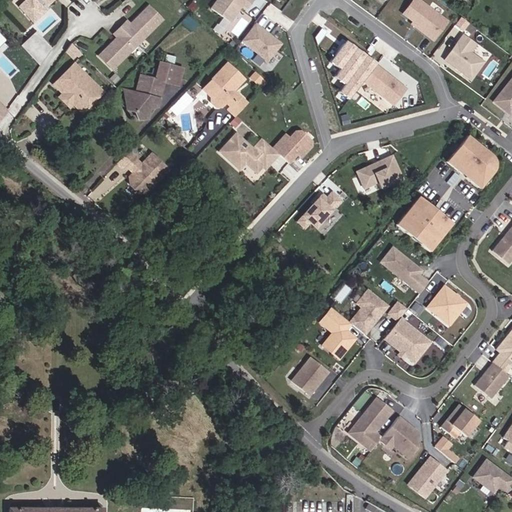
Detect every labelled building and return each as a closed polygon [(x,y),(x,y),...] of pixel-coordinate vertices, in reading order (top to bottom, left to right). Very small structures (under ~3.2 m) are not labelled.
[(40,8),(44,4),(45,6),(51,0),(25,0),(17,8),(31,23),(43,11),(40,8)] [(216,0),(209,10),(227,24),(241,5),(246,9),(251,2),(248,0),(216,0)] [(447,19),(418,0),(410,0),(401,12),(421,28),(420,30),(433,38),(447,19)] [(150,7),(131,25),(115,39),(98,56),(112,71),(164,22),(150,7)] [(461,29),(467,21),(460,16),(454,24),(461,29)] [(126,20),(111,35),(115,39),(131,25),(126,20)] [(253,25),(239,43),(265,63),(279,45),(253,25)] [(38,63),(53,49),(35,31),(21,45),(38,63)] [(472,46),(460,37),(443,61),(469,80),(481,64),(467,54),(472,46)] [(74,60),(80,53),(72,44),(65,51),(74,60)] [(132,99),(124,100),(126,111),(132,111),(136,120),(146,122),(149,108),(157,109),(163,83),(179,86),(182,70),(173,67),(175,59),(165,57),(163,65),(159,64),(155,80),(141,76),(136,94),(136,98),(132,99)] [(61,94),(82,114),(103,91),(73,63),(52,85),(61,94)] [(226,63),(201,89),(209,97),(209,103),(215,108),(220,108),(226,102),(225,96),(229,93),(234,91),(244,80),(226,63)] [(373,66),(361,82),(391,105),(403,89),(373,66)] [(257,85),(262,80),(252,71),(247,76),(257,85)] [(511,76),(492,102),(509,115),(511,113),(511,76)] [(260,89),(265,84),(262,80),(257,85),(260,89)] [(136,98),(136,94),(123,91),(124,100),(132,99),(136,98)] [(230,106),(240,96),(234,91),(229,93),(225,96),(226,102),(230,106)] [(73,105),(61,94),(57,98),(69,109),(73,105)] [(230,106),(226,110),(234,117),(247,103),(240,96),(230,106)] [(493,156),(463,132),(443,159),(476,184),(494,161),(494,158),(493,156)] [(283,136),(270,151),(286,164),(294,155),(297,158),(307,147),(307,141),(298,133),(293,133),(287,139),(283,136)] [(234,137),(219,153),(238,170),(245,163),(257,174),(262,168),(265,170),(277,156),(270,151),(259,141),(250,151),(234,137)] [(132,163),(134,161),(126,155),(115,167),(122,174),(125,171),(132,163)] [(144,196),(166,173),(149,157),(139,169),(139,174),(137,176),(131,177),(127,181),(128,188),(136,196),(144,196)] [(354,173),(362,190),(376,183),(379,190),(400,180),(390,157),(379,162),(380,164),(372,168),(371,166),(354,173)] [(139,174),(139,169),(132,163),(125,171),(131,177),(137,176),(139,174)] [(310,224),(315,229),(344,200),(330,186),(296,221),(305,229),(310,224)] [(430,205),(420,198),(413,197),(394,222),(428,249),(447,224),(440,218),(443,215),(439,212),(434,219),(424,212),(430,205)] [(430,205),(424,212),(434,219),(439,212),(430,205)] [(447,224),(450,220),(443,215),(440,218),(447,224)] [(508,264),(511,258),(511,224),(491,250),(508,264)] [(417,295),(426,284),(416,276),(419,272),(390,249),(378,264),(417,295)] [(426,307),(448,325),(465,303),(443,285),(426,307)] [(364,334),(385,307),(366,291),(355,304),(360,309),(349,323),(350,323),(364,334)] [(397,300),(387,312),(396,320),(407,308),(397,300)] [(421,309),(414,303),(410,308),(417,314),(421,309)] [(345,330),(350,323),(349,323),(331,308),(319,322),(332,333),(322,346),(338,358),(355,338),(345,330)] [(429,342),(399,318),(383,338),(400,351),(405,355),(413,362),(429,342)] [(500,352),(492,362),(505,372),(511,363),(511,328),(496,349),(500,352)] [(309,395),(327,372),(309,358),(291,381),(309,395)] [(491,398),(509,375),(505,372),(492,362),(474,385),(491,398)] [(379,440),(380,438),(372,431),(374,428),(377,430),(392,412),(377,400),(349,434),(370,450),(379,440)] [(465,436),(478,420),(458,404),(440,427),(454,438),(459,431),(465,436)] [(419,444),(413,439),(413,436),(417,432),(397,416),(380,438),(379,440),(390,449),(393,446),(408,458),(419,444)] [(505,444),(511,448),(511,420),(503,436),(508,439),(505,444)] [(458,457),(449,447),(452,444),(443,435),(434,443),(453,462),(458,457)] [(425,498),(447,470),(430,456),(408,484),(425,498)] [(493,492),(498,485),(505,489),(511,479),(484,460),(472,478),(493,492)] [(372,511),(374,507),(367,503),(364,508),(372,511)]
